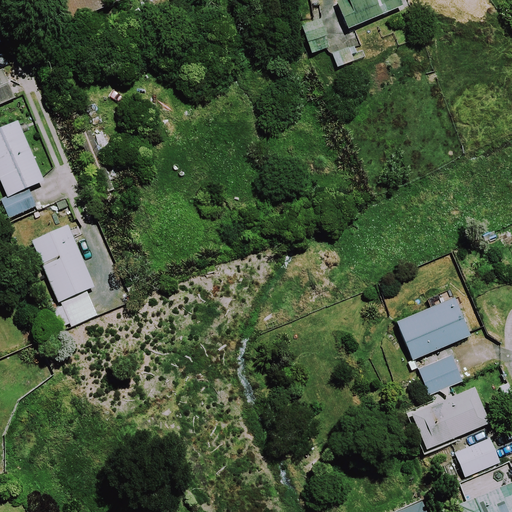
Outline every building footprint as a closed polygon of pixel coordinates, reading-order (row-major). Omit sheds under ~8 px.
[(48,0),(59,26),(122,1),(121,0),(48,0)] [(402,0),(344,0),(337,3),(347,30),(405,8),(402,0)] [(330,20),(303,27),(310,54),(337,47),(330,20)] [(357,65),(352,50),(333,56),(338,71),(357,65)] [(0,105),(11,101),(0,76),(0,105)] [(0,183),(15,220),(67,199),(57,172),(41,178),(19,125),(0,132),(0,183)] [(95,290),(68,228),(33,243),(59,303),(47,309),(58,335),(99,318),(88,292),(95,290)] [(475,340),(452,290),(428,301),(432,310),(398,326),(430,396),(466,379),(452,350),(475,340)] [(490,427),(475,390),(412,414),(427,452),(490,427)] [(502,464),(493,440),(455,454),(464,478),(502,464)] [(511,511),(511,489),(460,505),(462,511),(511,511)]
